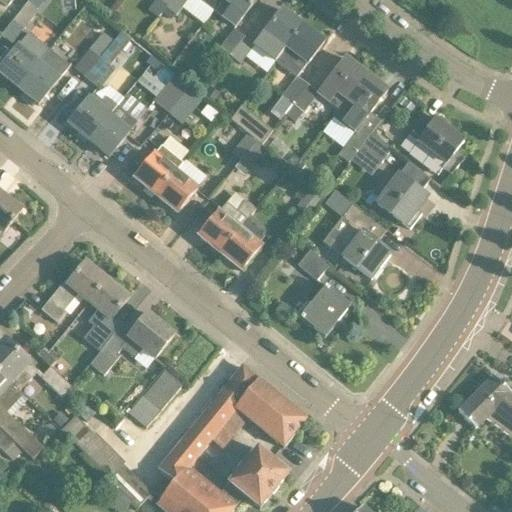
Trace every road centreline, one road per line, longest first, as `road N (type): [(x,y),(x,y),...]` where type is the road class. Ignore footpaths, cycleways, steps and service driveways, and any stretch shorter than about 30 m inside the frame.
road 1 (residential): [(369,438),(85,205)]
road 2 (residential): [(369,438),(458,309),(486,257),(511,178)]
road 3 (residential): [(511,99),(450,71),(358,0)]
road 4 (residential): [(0,296),(85,205)]
